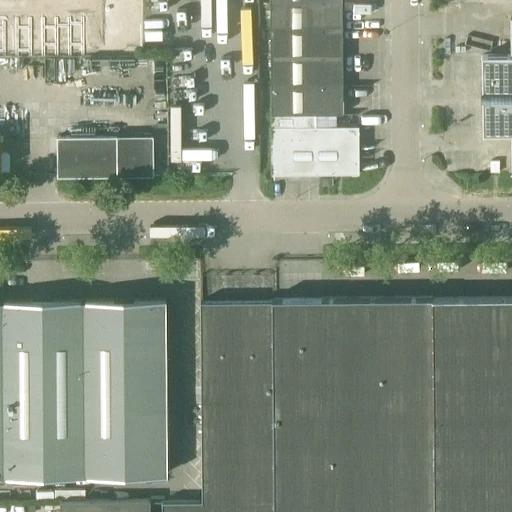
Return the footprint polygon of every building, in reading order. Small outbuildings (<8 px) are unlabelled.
[(141,44),(140,0),(0,0),(0,55),(82,55),(81,53),(117,53),(117,44),(141,44)] [(343,113),(342,28),(341,0),(269,0),(271,114),(343,113)] [(511,15),(511,53),(482,54),(483,132),(511,132),(511,158),(511,15)] [(359,172),(358,124),(271,125),(272,173),(359,172)] [(153,175),(153,134),(56,135),(57,176),(153,175)] [(511,511),(511,296),(432,298),(432,296),(272,298),(272,300),(200,301),(202,500),(162,500),(162,511),(511,511)] [(0,474),(167,473),(165,298),(0,299),(0,474)] [(149,511),(150,499),(60,500),(59,511),(149,511)]
